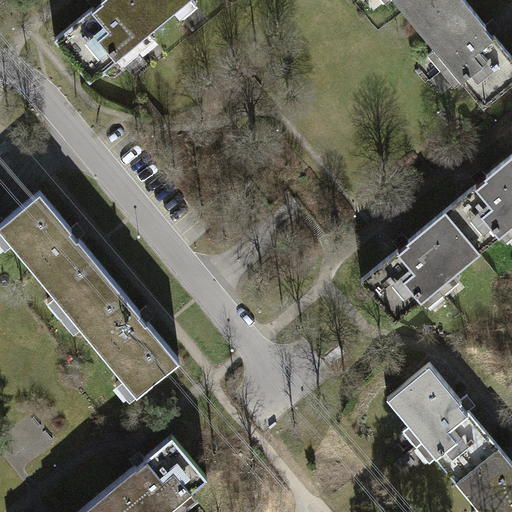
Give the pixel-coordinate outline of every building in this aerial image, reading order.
[(103,0),(50,44),(87,87),(191,0),(103,0)] [(511,63),(459,0),(389,0),(483,113),(511,89),(511,63)] [(388,327),(511,226),(511,155),(354,285),(388,327)] [(181,364),(42,194),(0,228),(0,231),(137,399),(181,364)] [(437,451),(455,473),(498,438),(470,405),(427,353),(385,388),(411,419),(405,424),(431,456),(437,451)] [(475,509),(477,511),(511,511),(511,454),(498,438),(455,473),(481,504),(475,509)] [(87,511),(174,511),(205,487),(171,445),(87,511)]
